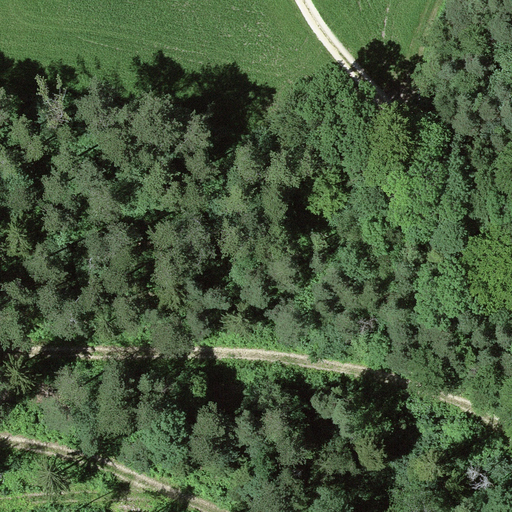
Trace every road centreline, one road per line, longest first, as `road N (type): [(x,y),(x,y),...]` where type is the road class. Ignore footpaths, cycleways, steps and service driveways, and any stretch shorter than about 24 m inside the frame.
road 1 (track): [(0,354),(289,361),(443,397),(511,439)]
road 2 (track): [(301,0),(342,67),(511,232)]
road 3 (track): [(208,511),(124,474),(0,440)]
road 4 (track): [(0,503),(167,494)]
road 5 (track): [(402,127),(441,0)]
